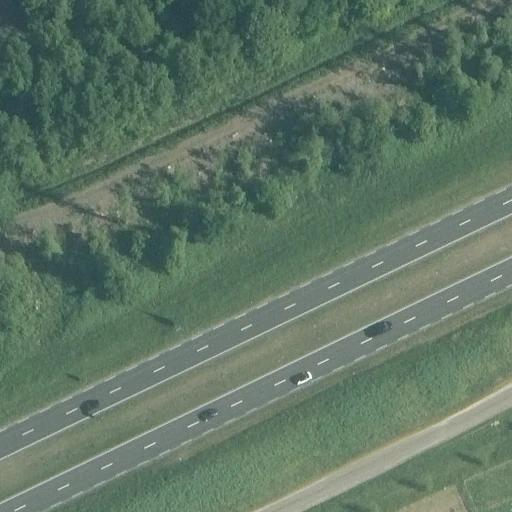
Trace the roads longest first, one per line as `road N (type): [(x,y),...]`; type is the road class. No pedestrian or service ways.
road 1 (trunk): [(511,195),(0,438)]
road 2 (trunk): [(13,511),(511,274)]
road 3 (unclassified): [(263,511),(511,392)]
